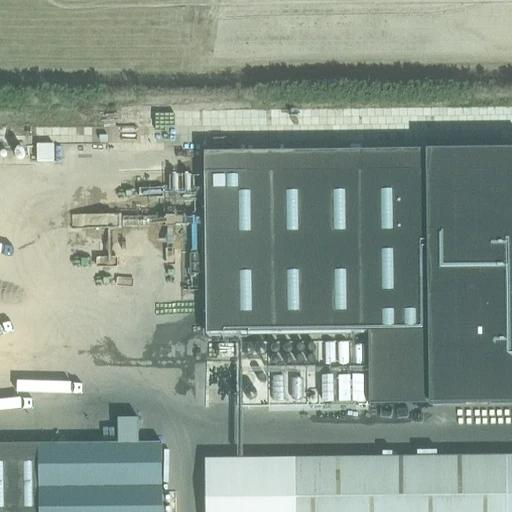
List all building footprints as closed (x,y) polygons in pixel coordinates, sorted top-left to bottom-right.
[(53,146),(37,146),(37,162),(54,162),(53,146)] [(427,151),(204,154),(207,337),(369,335),(369,385),(429,384),(429,405),(511,404),(511,150),(427,151)] [(117,205),(89,205),(89,216),(117,215),(117,205)] [(163,511),(165,444),(0,445),(0,511),(163,511)] [(511,511),(511,457),(206,461),(205,511),(511,511)]
